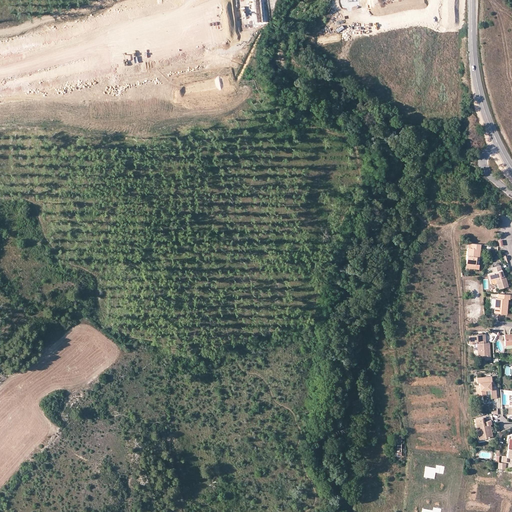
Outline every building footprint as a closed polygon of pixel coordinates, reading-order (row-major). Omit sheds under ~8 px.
[(295,176),(289,181),(292,185),(298,180),(295,176)] [(466,264),(475,265),(476,259),(476,257),(477,257),(478,249),(480,249),(480,245),(471,244),(468,243),(466,264)] [(500,265),(491,268),(492,272),(488,273),(489,280),(495,279),(498,289),(508,286),(505,275),(503,276),(500,265)] [(510,295),(497,294),(497,298),(495,298),(493,313),(506,314),(507,299),(509,300),(510,295)] [(474,341),(481,341),(485,341),(485,334),(469,336),(470,345),(474,344),(474,341)] [(489,343),(485,343),(481,344),(477,344),(478,356),(485,355),(485,360),(490,359),(489,343)] [(491,377),(477,378),(477,383),(479,383),(479,390),(478,390),(479,395),(485,395),(485,390),(490,389),(491,398),(496,398),(495,386),(490,387),(490,381),(491,381),(491,377)] [(476,427),(477,432),(482,431),(483,435),(483,438),(492,437),(489,425),(491,424),(490,420),(486,421),(485,417),(474,419),(476,427)] [(402,447),(394,446),(394,456),(401,456),(402,447)] [(501,463),(499,462),(498,468),(505,469),(506,457),(507,456),(502,455),(501,463)] [(436,468),(426,466),(424,477),(435,479),(436,473),(443,474),(445,466),(436,465),(436,468)]
